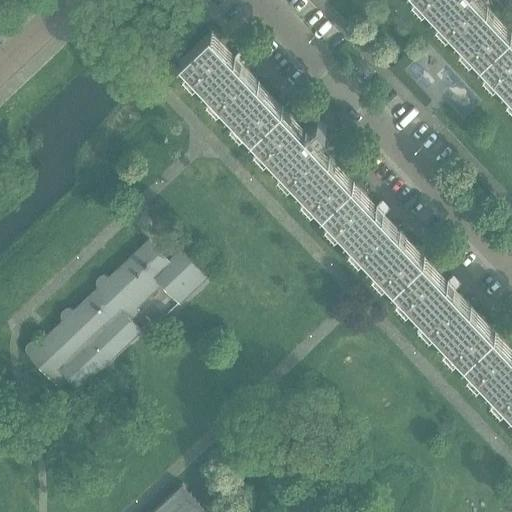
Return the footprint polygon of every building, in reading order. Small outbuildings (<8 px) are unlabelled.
[(423,0),(511,93),(511,32),(481,0),(423,0)] [(323,209),(352,181),(314,140),(328,127),(318,117),(304,130),(257,80),(211,31),(181,59),(323,209)] [(511,350),(500,338),(352,181),(323,209),(511,409),(511,350)] [(143,329),(133,319),(141,311),(138,308),(163,284),(180,302),(206,277),(198,269),(183,252),(171,263),(149,239),(111,275),(108,274),(105,274),(103,275),(101,277),(99,279),(98,281),(98,284),(99,287),(75,310),(72,309),(69,309),(67,310),(65,311),(63,313),(62,316),(62,319),(63,321),(40,343),(37,342),(34,342),(32,343),(30,344),(28,347),(28,349),(28,352),(29,354),(61,387),(70,379),(81,389),(143,329)] [(152,511),(209,511),(183,484),(174,492),(152,511)]
